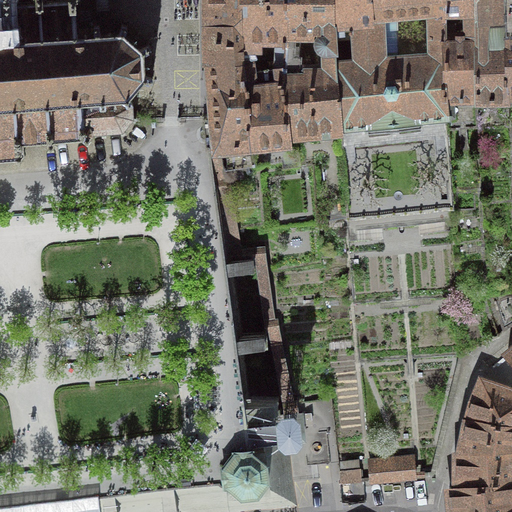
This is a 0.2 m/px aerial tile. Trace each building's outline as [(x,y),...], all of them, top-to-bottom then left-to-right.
[(53,140),(80,138),(87,144),(92,139),(90,137),(92,134),(92,132),(101,131),(102,137),(106,136),(106,131),(119,130),(122,135),(126,133),(123,128),(130,120),(135,121),(136,117),(132,115),(131,105),(134,103),(129,95),(142,80),(151,83),(153,76),(144,73),(143,54),(151,49),(148,43),(139,48),(124,35),(128,26),(121,24),(118,33),(101,34),(100,24),(93,25),(93,28),(77,29),(77,28),(76,28),(75,4),(78,0),(67,0),(43,2),(42,0),(35,0),(35,2),(11,4),(10,0),(0,0),(0,159),(14,159),(19,163),(25,156),(23,154),(22,143),(47,140),(47,149),(54,149),(53,140)] [(240,52),(241,0),(210,0),(210,63),(242,62),(240,52)] [(253,143),(253,144),(288,140),(287,129),(284,85),(286,55),(287,0),(241,0),(240,52),(242,62),(251,143),(253,143)] [(311,140),(316,139),(315,130),(340,128),(335,61),(333,0),(287,0),(286,55),(284,85),(287,129),(288,140),(290,140),(290,132),(310,130),(311,140)] [(444,75),(444,43),(444,16),(444,0),(333,0),(335,61),(340,128),(446,116),(445,100),(444,75)] [(475,46),(474,0),(444,0),(444,16),(444,43),(444,75),(445,100),(446,116),(454,116),(453,100),(475,99),(475,50),(475,46)] [(506,9),(505,0),(474,0),(475,46),(475,50),(475,99),(508,98),(505,44),(506,23),(506,9)] [(242,62),(210,63),(211,90),(213,119),(218,148),(225,147),(227,162),(226,167),(224,168),(224,170),(255,165),(253,144),(253,143),(251,143),(242,62)] [(511,390),(481,380),(475,396),(472,401),(468,416),(511,424),(511,390)] [(279,419),(281,441),(287,446),(300,444),(305,438),(303,417),(297,411),(284,412),(279,419)] [(462,443),(461,449),(457,450),(457,486),(457,487),(511,480),(511,424),(468,416),(467,419),(462,443)] [(267,455),(253,444),(236,446),(230,453),(225,460),(228,477),(241,488),(259,487),(270,473),(267,455)] [(391,459),(369,461),(371,479),(415,475),(413,457),(391,459)] [(354,470),(340,471),(341,482),(360,480),(360,469),(354,470)] [(457,486),(449,487),(451,511),(511,511),(511,480),(457,487),(457,486)]
